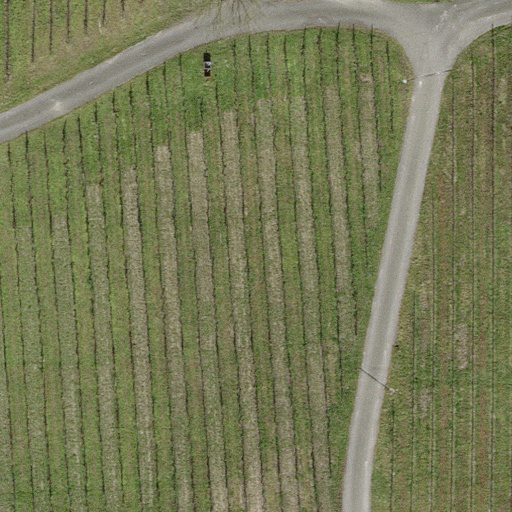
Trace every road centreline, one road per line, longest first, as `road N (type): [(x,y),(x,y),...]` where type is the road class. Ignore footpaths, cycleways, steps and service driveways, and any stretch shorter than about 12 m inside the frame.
road 1 (track): [(359,511),(451,19)]
road 2 (track): [(230,0),(360,16),(511,11)]
road 3 (track): [(223,0),(138,59),(0,122)]
